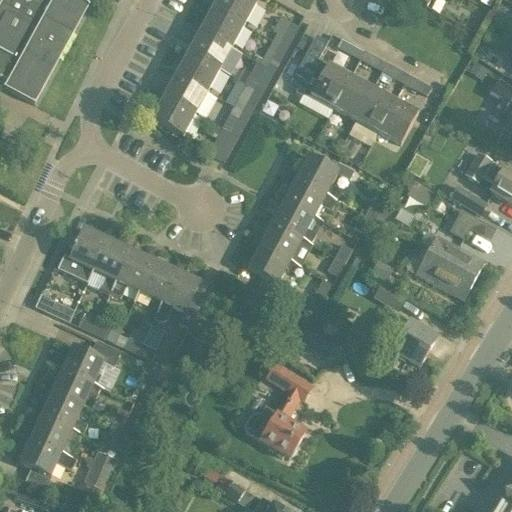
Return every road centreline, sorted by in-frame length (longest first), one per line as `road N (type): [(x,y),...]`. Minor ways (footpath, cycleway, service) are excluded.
road 1 (tertiary): [(387,511),(511,312)]
road 2 (residential): [(0,305),(58,172),(88,146)]
road 3 (residential): [(88,146),(87,111),(150,0)]
road 4 (residential): [(202,208),(88,146)]
